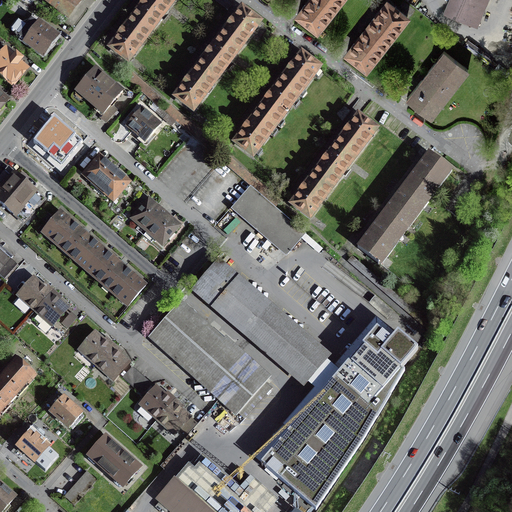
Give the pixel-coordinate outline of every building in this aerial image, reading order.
[(46,0),(68,17),(79,2),(75,0),(46,0)] [(173,4),(167,0),(147,0),(146,2),(145,1),(141,7),(141,8),(133,19),(151,33),(173,4)] [(232,4),(226,0),(214,0),(228,10),(232,4)] [(338,4),(332,0),(307,0),(305,4),(297,15),(317,30),(338,4)] [(477,25),(487,0),(450,0),(445,12),(477,25)] [(408,17),(388,1),(380,11),(379,11),(374,17),(375,17),(367,27),(387,43),(408,17)] [(260,23),(242,10),(233,22),(232,21),(228,27),(229,28),(220,39),(238,53),(260,23)] [(44,53),(56,37),(32,19),(19,36),(44,53)] [(151,33),(133,19),(124,31),(123,30),(119,36),(119,37),(110,49),(128,63),(151,33)] [(387,43),(367,27),(359,37),(359,36),(354,43),(346,53),(367,69),(387,43)] [(292,50),(271,34),(267,39),(288,55),(292,50)] [(238,53),(220,39),(211,50),(210,50),(206,56),(207,57),(198,68),(216,82),(238,53)] [(13,86),(27,71),(19,64),(22,61),(16,56),(16,57),(8,50),(5,53),(0,58),(0,75),(11,85),(13,86)] [(465,67),(444,51),(426,75),(421,71),(417,76),(421,80),(419,83),(407,98),(428,115),(465,67)] [(320,69),(302,55),(293,67),(292,66),(287,73),(288,73),(279,84),(298,98),(320,69)] [(216,82),(198,68),(189,80),(188,79),(184,85),(185,86),(180,92),(176,98),(194,111),(216,82)] [(123,93),(95,69),(76,91),(104,114),(101,118),(107,123),(118,111),(112,106),(123,93)] [(161,98),(129,71),(124,77),(156,104),(161,98)] [(298,98),(279,84),(271,96),(270,95),(265,102),(266,102),(257,114),(275,127),(298,98)] [(0,110),(8,101),(2,96),(0,94),(0,110)] [(218,147),(170,106),(164,112),(213,153),(218,147)] [(161,125),(142,109),(127,126),(132,130),(145,141),(146,142),(161,125)] [(275,127),(257,114),(249,125),(248,124),(243,131),(244,131),(239,137),(235,143),(253,157),(275,127)] [(377,130),(359,117),(350,128),(349,128),(344,134),(345,135),(336,146),(354,160),(377,130)] [(354,160),(336,146),(327,158),(327,157),(322,163),(323,164),(314,175),(332,189),(354,160)] [(449,169),(429,154),(405,185),(425,201),(449,169)] [(280,201),(227,155),(221,161),(251,187),(275,207),(280,201)] [(105,162),(100,157),(83,176),(91,183),(90,184),(104,196),(105,195),(114,202),(130,183),(105,162)] [(36,191),(16,174),(0,191),(0,202),(25,224),(45,200),(36,192),(36,191)] [(332,189),(314,175),(305,187),(305,186),(300,192),(301,193),(297,198),(292,205),(310,218),(332,189)] [(425,201),(405,185),(382,216),(402,232),(425,201)] [(275,207),(251,187),(234,207),(288,254),(305,234),(275,207)] [(156,205),(149,199),(132,219),(147,232),(164,212),(156,205)] [(163,245),(180,226),(172,219),(164,212),(147,232),(163,245)] [(60,213),(46,230),(52,236),(51,239),(61,248),(64,247),(69,251),(68,254),(78,263),(82,261),(88,266),(103,249),(87,235),(86,237),(81,233),(82,231),(60,213)] [(402,232),(382,216),(358,248),(378,263),(402,232)] [(5,279),(18,264),(0,249),(0,274),(5,279)] [(103,249),(88,266),(95,272),(94,276),(103,285),(107,284),(111,288),(110,291),(120,299),(124,298),(131,303),(146,286),(124,267),(123,268),(119,265),(120,263),(103,249)] [(432,325),(352,256),(348,261),(427,330),(432,325)] [(217,262),(190,294),(306,390),(321,373),(333,358),(317,346),(217,262)] [(51,293),(34,279),(19,295),(36,310),(51,293)] [(51,293),(36,310),(45,318),(39,325),(40,327),(46,332),(67,308),(51,293)] [(222,342),(181,304),(148,339),(236,419),(240,415),(246,420),(273,390),(267,385),(272,379),(226,338),(222,342)] [(77,318),(72,313),(62,323),(68,328),(77,318)] [(391,340),(377,329),(259,463),(315,508),(405,370),(402,368),(418,350),(398,333),(391,340)] [(80,350),(97,365),(112,348),(95,333),(80,350)] [(112,348),(97,365),(114,380),(129,363),(112,348)] [(0,414),(35,377),(16,360),(0,377),(0,414)] [(138,371),(132,366),(123,378),(128,382),(138,371)] [(128,382),(132,386),(142,375),(138,371),(128,382)] [(152,384),(142,375),(132,386),(142,395),(152,384)] [(173,403),(156,388),(141,405),(158,419),(173,403)] [(71,403),(64,396),(50,411),(69,428),(71,427),(73,429),(84,417),(81,415),(83,413),(75,406),(76,405),(72,402),(71,403)] [(173,403),(158,419),(175,434),(180,428),(187,435),(197,424),(185,413),(173,403)] [(32,437),(29,435),(18,447),(36,462),(49,448),(40,439),(41,437),(39,434),(37,434),(35,435),(32,437)] [(140,467),(106,437),(89,456),(123,486),(140,467)] [(252,477),(242,488),(203,454),(193,465),(189,461),(174,478),(211,511),(262,511),(275,497),(252,477)] [(97,480),(87,471),(65,496),(65,497),(74,505),(97,480)] [(211,511),(174,478),(156,499),(171,511),(211,511)] [(12,511),(21,502),(0,482),(0,511),(2,511),(6,509),(9,511),(12,511)]
